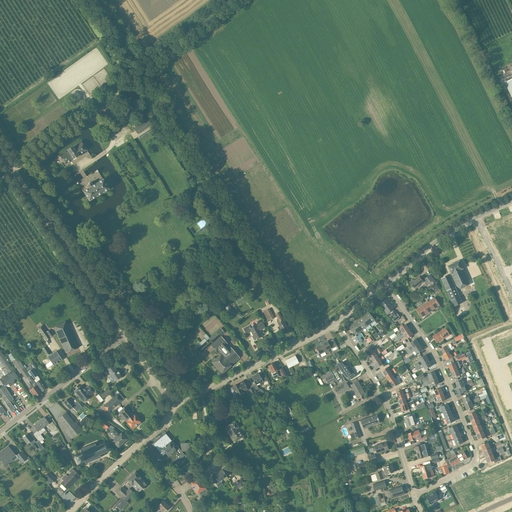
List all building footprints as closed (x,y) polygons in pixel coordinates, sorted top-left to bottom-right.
[(134,128),(138,134),(152,124),(149,118),(134,128)] [(138,136),(140,139),(154,130),(152,127),(138,136)] [(73,146),(70,148),(76,158),(79,156),(78,155),(86,150),(81,141),(73,147),(73,146)] [(70,148),(67,150),(67,151),(59,156),(60,157),(61,158),(65,164),(73,159),(73,160),(76,158),(70,148)] [(89,188),(83,191),(89,201),(109,189),(103,179),(92,186),(91,183),(87,185),(89,188)] [(495,224),(488,227),(492,236),(499,234),(499,236),(503,235),(500,229),(497,230),(495,224)] [(508,246),(502,248),(505,255),(511,251),(511,240),(507,243),(508,246)] [(451,274),(457,286),(460,289),(468,286),(468,281),(463,269),(459,261),(448,266),(451,274)] [(430,275),(422,281),(420,277),(414,281),(413,280),(410,283),(414,288),(422,283),(424,287),(430,282),(432,285),(436,282),(430,275)] [(450,275),(441,278),(454,307),(462,303),(450,275)] [(235,300),(239,305),(245,301),(242,296),(235,300)] [(434,298),(428,302),(433,309),(439,305),(434,298)] [(384,310),(387,314),(393,309),(386,299),(380,303),(385,309),(384,310)] [(428,302),(422,306),(427,313),(433,309),(428,302)] [(233,312),(229,305),(226,308),(225,306),(215,313),(216,316),(226,309),(230,314),(233,312)] [(416,310),(421,318),(427,313),(422,306),(416,310)] [(269,308),(263,312),(267,321),(274,317),(269,308)] [(394,322),(396,321),(400,317),(395,310),(391,313),(393,316),(391,318),(394,322)] [(369,311),(364,315),(371,324),(376,320),(369,311)] [(276,321),(277,322),(279,326),(277,327),(279,330),(281,330),(282,330),(283,331),(286,329),(285,328),(286,327),(282,320),(278,312),(275,314),(278,320),(276,321)] [(364,315),(359,319),(366,328),(371,324),(364,315)] [(359,319),(354,323),(361,332),(366,328),(359,319)] [(251,331),(253,336),(254,335),(256,339),(262,336),(259,331),(264,328),(260,320),(257,322),(258,325),(256,326),(256,325),(250,328),(249,326),(243,329),(246,334),(251,331)] [(354,323),(349,327),(356,336),(361,332),(354,323)] [(68,324),(55,330),(66,353),(79,348),(68,324)] [(395,339),(395,340),(409,330),(406,324),(400,328),(402,331),(399,333),(396,335),(395,333),(393,330),(387,334),(392,341),(395,339)] [(40,333),(45,341),(50,337),(45,330),(42,326),(38,329),(39,331),(40,333)] [(216,333),(211,337),(216,343),(223,351),(221,352),(230,363),(231,364),(230,365),(231,366),(240,358),(232,349),(226,342),(222,337),(221,336),(225,333),(220,328),(216,332),(216,333)] [(445,328),(439,332),(443,339),(450,335),(445,328)] [(409,330),(395,340),(396,342),(399,340),(405,336),(407,339),(413,335),(409,330)] [(443,339),(439,332),(433,336),(437,343),(443,339)] [(362,333),(356,336),(360,343),(363,341),(367,349),(371,347),(369,344),(368,345),(362,333)] [(377,341),(380,346),(389,340),(385,335),(377,341)] [(199,347),(196,349),(200,354),(210,346),(211,347),(217,354),(219,352),(221,354),(212,362),(222,374),(231,366),(230,366),(231,366),(230,365),(231,364),(230,363),(221,352),(223,351),(216,343),(211,337),(210,338),(207,340),(205,338),(197,345),(199,347)] [(503,337),(499,339),(502,347),(503,349),(507,347),(507,346),(503,337)] [(317,347),(320,354),(322,357),(326,355),(325,352),(326,352),(327,354),(330,352),(329,349),(331,348),(332,349),(337,346),(333,339),(328,342),(321,345),(317,347)] [(405,350),(407,353),(419,345),(416,339),(409,343),(411,346),(409,348),(408,348),(405,350)] [(448,349),(451,347),(457,344),(454,339),(445,343),(448,349)] [(499,339),(494,341),(497,350),(502,347),(499,339)] [(419,345),(407,353),(409,355),(412,353),(415,351),(417,354),(423,350),(419,345)] [(440,349),(443,354),(449,351),(448,348),(446,345),(440,349)] [(42,349),(47,356),(50,354),(45,347),(42,349)] [(366,351),(370,357),(381,350),(379,348),(377,349),(376,348),(373,350),(372,347),(366,351)] [(381,350),(370,357),(374,362),(379,359),(377,356),(380,355),(379,354),(382,352),(381,350)] [(0,397),(1,397),(11,412),(14,409),(9,402),(13,399),(5,386),(9,383),(11,385),(13,383),(13,380),(17,377),(4,358),(6,357),(4,354),(4,353),(3,352),(1,353),(0,351),(0,397)] [(56,351),(48,357),(54,365),(62,360),(56,351)] [(449,351),(443,354),(446,360),(452,357),(449,351)] [(19,371),(20,370),(28,382),(32,379),(27,372),(13,352),(8,355),(19,371)] [(379,359),(374,362),(377,368),(383,365),(381,362),(383,360),(383,359),(391,354),(389,352),(384,356),(384,355),(379,359)] [(425,355),(419,358),(422,364),(429,361),(425,355)] [(285,361),(288,368),(291,374),(294,373),(291,366),(298,363),(295,356),(285,361)] [(341,365),(339,367),(346,377),(347,377),(350,380),(355,376),(353,373),(354,372),(352,368),(351,369),(348,363),(347,364),(345,361),(340,364),(341,365)] [(422,364),(420,365),(421,368),(424,367),(425,370),(432,366),(429,361),(422,364)] [(458,362),(448,365),(451,372),(457,369),(460,368),(458,362)] [(269,366),(268,366),(271,372),(270,373),(273,378),(276,376),(277,377),(282,375),(281,373),(280,374),(278,371),(274,363),(271,365),(270,364),(269,365),(269,366)] [(113,364),(105,369),(114,382),(121,377),(119,374),(121,373),(119,370),(117,371),(113,364)] [(387,367),(382,371),(386,376),(391,373),(394,371),(396,370),(395,367),(392,369),(389,370),(387,367)] [(33,368),(27,372),(32,379),(33,379),(33,380),(38,376),(33,368)] [(457,369),(451,372),(453,378),(460,375),(457,369)] [(422,380),(423,383),(430,380),(437,377),(434,371),(427,374),(429,377),(422,380)] [(331,372),(321,377),(325,384),(328,383),(339,377),(336,372),(333,374),(331,372)] [(391,373),(386,376),(389,382),(395,379),(395,378),(391,373)] [(258,374),(255,375),(252,377),(254,381),(255,384),(261,381),(262,383),(267,380),(264,374),(260,376),(258,374)] [(415,378),(414,379),(414,380),(416,382),(417,381),(425,378),(423,374),(415,378)] [(395,379),(389,382),(393,388),(398,384),(397,381),(399,380),(399,379),(401,377),(400,375),(395,378),(395,379)] [(430,380),(423,383),(424,386),(431,383),(432,386),(439,384),(437,377),(430,380)] [(32,379),(28,382),(32,386),(31,387),(30,387),(29,387),(29,388),(29,389),(28,389),(29,390),(34,397),(41,392),(36,385),(32,379)] [(462,379),(455,382),(458,388),(465,385),(467,384),(466,381),(465,379),(463,380),(462,379)] [(37,385),(36,385),(41,392),(42,392),(41,392),(46,389),(40,380),(35,383),(37,385)] [(232,387),(237,397),(238,398),(244,395),(246,394),(245,392),(248,391),(247,390),(247,389),(243,381),(232,387)] [(255,384),(254,381),(251,382),(258,396),(264,393),(262,389),(257,388),(255,384)] [(351,385),(358,398),(365,394),(358,382),(351,385)] [(338,387),(335,389),(338,394),(349,388),(346,383),(338,387)] [(82,385),(74,391),(83,403),(91,396),(90,395),(94,393),(93,393),(96,391),(92,386),(90,388),(89,387),(86,390),(82,385)] [(458,388),(460,394),(467,391),(465,385),(458,388)] [(249,395),(251,399),(257,395),(253,387),(248,389),(250,394),(249,395)] [(111,393),(108,388),(100,395),(103,399),(111,393)] [(429,397),(430,399),(443,394),(441,388),(434,391),(435,394),(433,395),(429,397)] [(483,393),(478,396),(479,398),(483,397),(487,395),(485,390),(482,391),(483,393)] [(402,391),(396,393),(399,399),(405,397),(410,395),(410,393),(409,393),(407,394),(406,393),(403,394),(402,391)] [(116,394),(113,397),(119,404),(122,401),(124,399),(119,392),(116,394)] [(443,394),(430,399),(431,402),(438,400),(439,403),(446,400),(443,394)] [(405,397),(399,399),(401,405),(407,403),(406,400),(409,399),(408,398),(411,397),(410,395),(405,397)] [(469,396),(462,399),(464,404),(479,398),(478,396),(478,395),(473,397),(470,399),(469,396)] [(491,402),(487,395),(483,397),(479,398),(480,400),(483,398),(485,397),(486,397),(488,404),(491,402)] [(113,397),(103,406),(108,412),(119,404),(113,397)] [(69,398),(63,403),(70,410),(72,408),(76,412),(82,407),(77,401),(74,404),(69,398)] [(471,402),(464,404),(467,410),(473,407),(472,404),(475,403),(480,401),(480,400),(479,398),(471,402)] [(293,415),(288,404),(287,405),(285,401),(280,404),(282,407),(282,408),(287,418),(293,415)] [(407,403),(401,405),(403,412),(409,410),(412,409),(411,404),(414,403),(413,401),(407,403)] [(441,407),(443,413),(450,410),(448,404),(441,407)] [(118,412),(121,415),(119,416),(119,417),(119,418),(119,419),(120,420),(121,420),(122,420),(124,419),(125,421),(126,421),(133,415),(133,414),(126,406),(118,412)] [(450,410),(443,413),(445,418),(452,416),(450,410)] [(475,412),(468,415),(471,421),(478,418),(475,412)] [(67,429),(65,431),(71,438),(82,430),(76,422),(74,423),(66,413),(58,419),(67,429)] [(133,415),(126,421),(132,429),(140,423),(133,415)] [(363,429),(380,423),(377,415),(360,420),(363,429)] [(404,418),(407,428),(416,425),(413,415),(404,418)] [(83,426),(89,420),(86,416),(79,422),(83,426)] [(452,416),(445,418),(448,424),(455,421),(452,416)] [(48,423),(44,417),(38,422),(43,427),(46,425),(52,432),(57,429),(56,426),(52,422),(49,424),(48,423)] [(478,418),(471,421),(473,428),(480,425),(479,422),(482,420),(481,417),(478,418)] [(106,429),(109,425),(110,424),(102,419),(99,424),(106,429)] [(38,422),(33,426),(38,432),(40,434),(45,430),(43,427),(38,422)] [(243,436),(238,428),(234,422),(223,429),(227,435),(228,434),(233,442),(243,436)] [(361,437),(356,422),(351,424),(356,439),(361,437)] [(449,428),(452,434),(459,431),(456,425),(449,428)] [(480,425),(473,428),(476,434),(483,431),(480,425)] [(114,427),(110,431),(107,434),(114,440),(112,441),(118,447),(127,439),(121,433),(120,434),(114,427)] [(408,433),(410,442),(419,439),(420,442),(427,440),(426,435),(423,436),(423,437),(421,438),(419,430),(408,433)] [(459,431),(452,434),(454,440),(461,437),(459,431)] [(483,431),(476,434),(479,440),(486,437),(483,431)] [(44,439),(40,434),(38,432),(34,436),(38,441),(40,444),(43,442),(42,441),(44,439)] [(157,439),(152,444),(158,452),(162,456),(165,453),(166,455),(170,459),(174,464),(185,455),(181,451),(171,439),(166,432),(160,437),(157,439)] [(41,451),(44,448),(38,441),(36,442),(33,439),(32,440),(32,439),(27,434),(22,438),(27,444),(29,442),(33,446),(35,449),(38,447),(41,451)] [(461,437),(454,440),(456,446),(463,443),(461,437)] [(375,446),(377,454),(389,450),(386,442),(375,446)] [(488,442),(481,445),(483,451),(490,448),(488,442)] [(109,444),(108,443),(108,444),(105,444),(104,443),(104,444),(101,445),(101,444),(100,444),(100,446),(98,447),(97,445),(96,446),(96,447),(95,444),(80,450),(81,454),(74,457),(77,464),(84,461),(85,464),(100,457),(99,455),(103,453),(103,454),(104,454),(104,453),(106,452),(107,453),(108,452),(107,451),(109,449),(110,449),(111,448),(109,448),(108,445),(109,444)] [(181,444),(180,444),(181,451),(189,451),(190,444),(187,443),(186,443),(183,443),(181,444)] [(425,444),(415,447),(417,453),(427,450),(425,444)] [(15,455),(8,446),(0,452),(2,455),(0,457),(0,460),(5,467),(10,464),(8,462),(11,460),(10,459),(15,455)] [(364,447),(355,450),(352,450),(353,453),(346,456),(347,459),(357,455),(357,456),(366,453),(364,447)] [(234,448),(227,453),(232,460),(239,456),(234,448)] [(490,448),(483,451),(485,457),(493,454),(491,451),(493,450),(492,448),(490,448)] [(427,450),(417,453),(418,459),(428,457),(427,450)] [(453,457),(448,460),(452,467),(460,462),(456,456),(454,452),(453,450),(450,451),(451,454),(453,457)] [(15,455),(22,463),(27,459),(21,451),(15,455)] [(464,451),(456,456),(460,462),(467,458),(464,451)] [(367,455),(370,462),(377,460),(375,454),(372,455),(371,453),(367,455)] [(344,454),(335,457),(337,462),(340,461),(340,462),(346,460),(344,454)] [(488,463),(493,461),(494,461),(494,463),(501,460),(500,457),(494,459),(493,454),(485,457),(488,463)] [(432,460),(431,460),(433,464),(440,462),(439,459),(445,457),(444,455),(438,457),(431,459),(432,460)] [(360,470),(361,470),(367,468),(365,462),(358,464),(360,470)] [(376,474),(371,476),(373,482),(378,480),(384,479),(383,475),(387,474),(394,472),(392,464),(385,467),(383,468),(384,471),(375,474),(376,474)] [(420,467),(422,473),(432,470),(432,468),(431,464),(420,467)] [(185,468),(189,475),(194,472),(189,465),(185,468)] [(65,475),(61,479),(63,481),(61,484),(59,487),(64,491),(66,489),(67,489),(77,478),(79,475),(72,469),(69,471),(71,473),(68,477),(65,475)] [(226,476),(222,469),(210,477),(215,484),(226,476)] [(432,470),(422,473),(424,479),(434,476),(433,472),(432,470)] [(44,477),(51,484),(56,479),(49,472),(44,477)] [(132,486),(132,485),(135,489),(138,493),(147,484),(143,481),(140,478),(141,478),(135,472),(126,480),(132,486)] [(511,475),(503,480),(506,486),(509,484),(511,490),(511,489),(511,475)] [(198,477),(189,483),(197,495),(199,493),(201,496),(208,491),(206,488),(198,477)] [(241,480),(233,484),(235,489),(244,485),(244,487),(248,485),(245,478),(241,480)] [(384,481),(373,484),(375,489),(375,490),(380,489),(386,487),(384,481)] [(494,481),(485,486),(490,497),(496,494),(494,489),(497,487),(494,481)] [(122,486),(119,489),(129,498),(134,493),(129,488),(127,491),(122,486)] [(402,486),(389,490),(392,498),(404,494),(402,486)] [(485,486),(476,490),(478,496),(481,494),(484,500),(490,497),(485,486)] [(129,498),(119,489),(116,493),(121,498),(115,505),(121,511),(128,503),(127,501),(129,498)] [(426,497),(430,504),(439,499),(442,498),(439,491),(436,493),(435,492),(426,497)] [(470,494),(461,499),(466,510),(472,507),(470,502),(473,500),(470,494)] [(157,506),(160,509),(157,511),(163,511),(169,507),(163,501),(157,506)]
